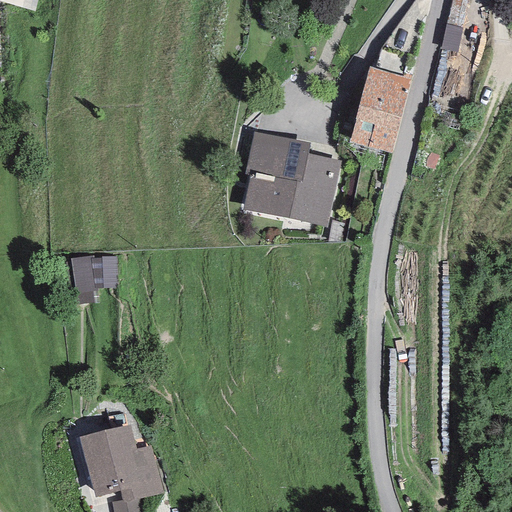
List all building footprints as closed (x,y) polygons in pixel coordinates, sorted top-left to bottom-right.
[(37,0),(0,0),(0,2),(34,12),(37,0)] [(462,28),(445,24),(440,49),(456,52),(462,28)] [(411,79),(369,68),(349,143),(391,154),(411,79)] [(310,144),(253,132),(244,174),(250,175),(242,210),(326,228),(341,161),(308,154),(310,144)] [(93,256),(70,259),(77,305),(94,303),(91,291),(95,292),(95,289),(90,259),(93,258),(93,256)] [(93,258),(90,259),(95,289),(117,289),(116,256),(101,257),(101,259),(93,258)] [(129,425),(79,438),(94,498),(120,491),(122,500),(123,504),(140,499),(163,493),(150,445),(136,449),(129,425)] [(141,511),(140,499),(123,504),(122,500),(111,502),(112,511),(141,511)]
